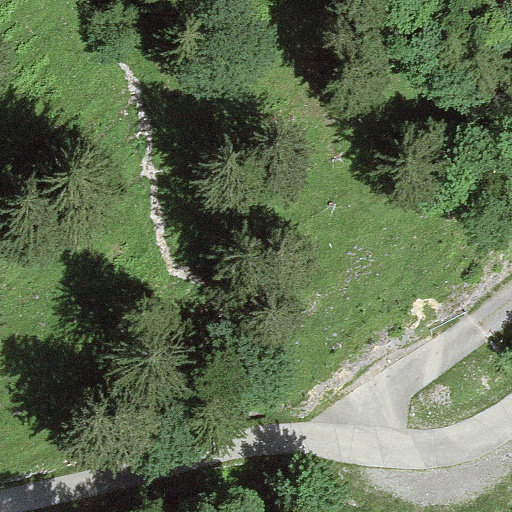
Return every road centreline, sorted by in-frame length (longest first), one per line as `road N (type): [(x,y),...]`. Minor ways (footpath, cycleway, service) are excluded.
road 1 (unclassified): [(511,412),(455,441),(230,445),(0,498)]
road 2 (track): [(356,445),(394,387),(511,295)]
